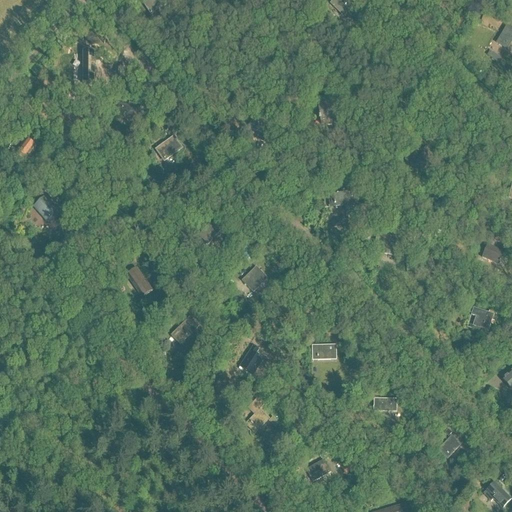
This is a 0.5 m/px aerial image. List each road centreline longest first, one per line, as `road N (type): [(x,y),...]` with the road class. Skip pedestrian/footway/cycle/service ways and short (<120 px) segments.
road 1 (track): [(80,0),(511,449)]
road 2 (track): [(268,511),(0,236)]
road 3 (track): [(475,0),(424,77),(392,94),(261,47),(166,66),(155,77)]
road 4 (track): [(401,334),(418,314),(442,214),(487,102)]
road 5 (track): [(239,164),(205,203),(73,232),(33,271)]
road 6 (track): [(511,126),(388,0)]
road 7 (track): [(80,0),(0,96)]
